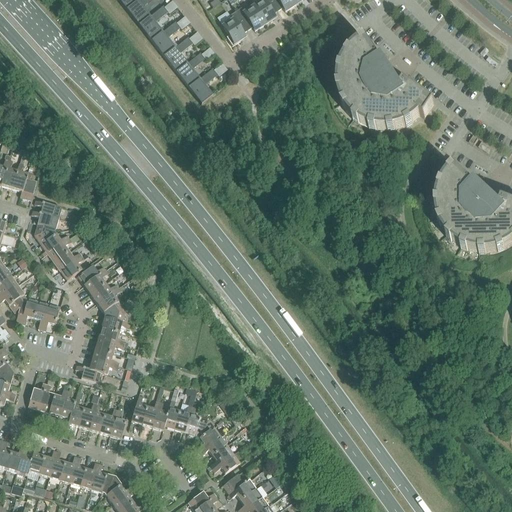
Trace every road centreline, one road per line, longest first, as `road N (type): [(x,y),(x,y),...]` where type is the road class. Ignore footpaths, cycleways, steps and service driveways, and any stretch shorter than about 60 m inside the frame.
road 1 (trunk): [(421,511),(234,257),(17,0)]
road 2 (trunk): [(0,22),(219,275),(396,511)]
road 3 (residential): [(180,0),(229,63),(329,0)]
road 4 (residential): [(15,427),(38,352),(71,359),(85,319),(73,301)]
road 5 (residential): [(129,466),(15,427)]
